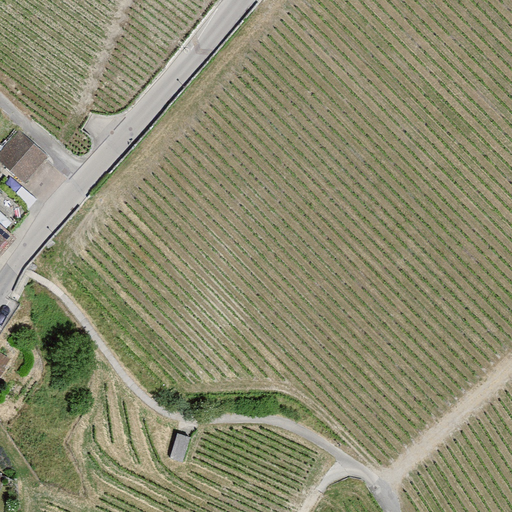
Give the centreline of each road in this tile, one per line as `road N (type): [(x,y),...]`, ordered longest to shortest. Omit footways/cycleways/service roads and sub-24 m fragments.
road 1 (unclassified): [(235,0),(0,292)]
road 2 (track): [(397,511),(376,478),(288,421),(176,417)]
road 3 (track): [(376,478),(511,366)]
